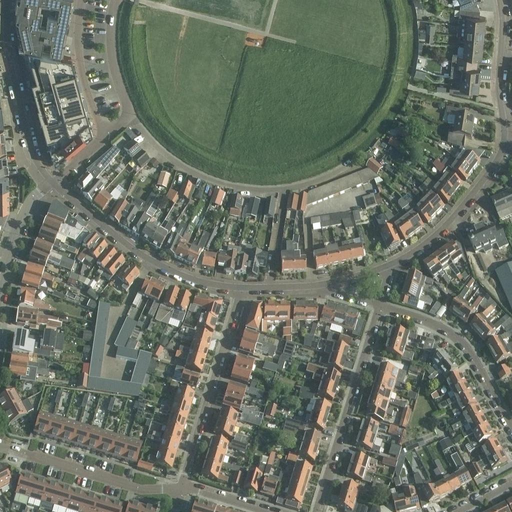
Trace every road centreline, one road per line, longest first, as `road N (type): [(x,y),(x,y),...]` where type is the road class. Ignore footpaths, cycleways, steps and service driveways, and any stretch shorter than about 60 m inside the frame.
road 1 (residential): [(51,181),(145,260),(242,291)]
road 2 (residential): [(314,511),(382,306)]
road 3 (residential): [(242,291),(181,487)]
road 4 (residential): [(51,181),(32,156),(19,104),(7,0)]
road 5 (residential): [(382,306),(461,343),(511,431)]
road 6 (residential): [(181,487),(138,489),(0,446)]
road 7 (residential): [(391,267),(453,219),(486,177),(503,137)]
road 8 (tertiary): [(100,138),(127,112),(111,71),(114,0)]
road 9 (residential): [(242,291),(329,285),(391,267)]
road 10 (residential): [(100,138),(83,84),(80,0)]
road 11 (residential): [(503,137),(497,0)]
